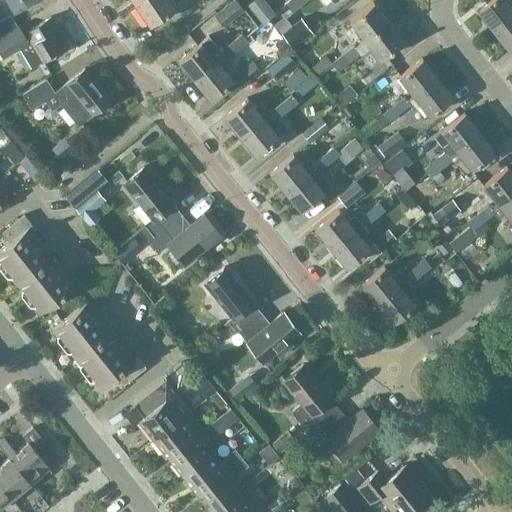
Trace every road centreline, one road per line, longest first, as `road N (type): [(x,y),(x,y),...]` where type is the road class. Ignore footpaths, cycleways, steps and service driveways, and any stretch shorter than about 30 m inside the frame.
road 1 (residential): [(381,378),(172,122),(156,87),(133,75),(108,44),(81,0)]
road 2 (residential): [(145,511),(27,360)]
road 3 (residential): [(490,511),(381,378)]
road 4 (residential): [(381,378),(511,271)]
road 5 (residential): [(511,115),(443,25),(440,0)]
